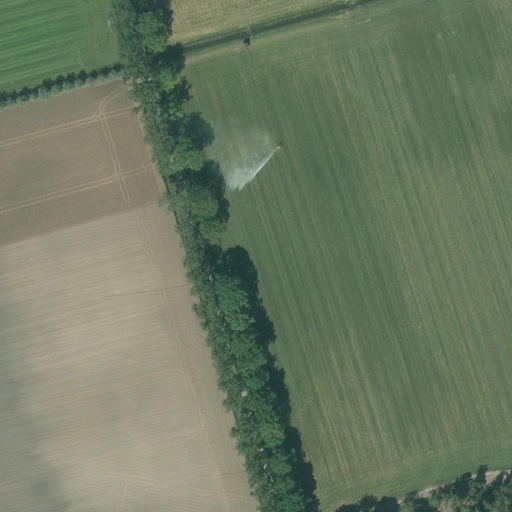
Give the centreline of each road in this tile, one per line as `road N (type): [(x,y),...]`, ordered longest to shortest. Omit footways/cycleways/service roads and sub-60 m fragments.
road 1 (unclassified): [(279,511),(128,0)]
road 2 (track): [(511,476),(381,511)]
